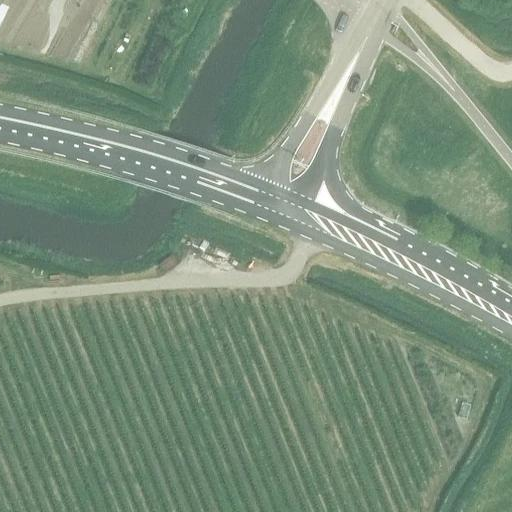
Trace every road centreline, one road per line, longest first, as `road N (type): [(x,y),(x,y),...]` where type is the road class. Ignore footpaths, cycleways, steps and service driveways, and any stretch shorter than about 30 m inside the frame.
road 1 (secondary): [(281,204),(0,122)]
road 2 (secondary): [(511,323),(281,204)]
road 3 (tertiary): [(375,18),(288,151),(281,204)]
road 4 (tertiary): [(281,204),(317,170),(375,18)]
